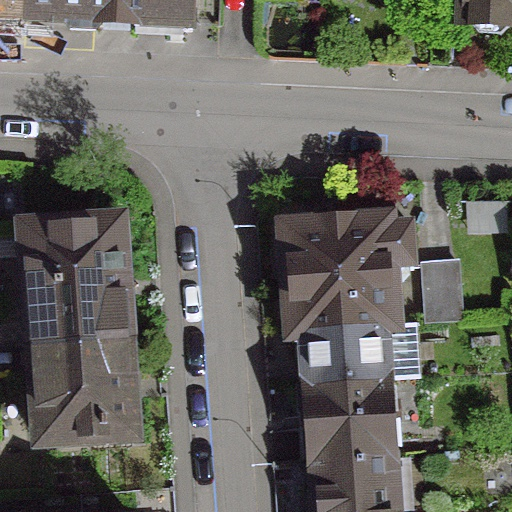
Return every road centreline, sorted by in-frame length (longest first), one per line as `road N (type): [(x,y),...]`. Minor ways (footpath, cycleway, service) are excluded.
road 1 (residential): [(217,511),(199,118)]
road 2 (residential): [(199,118),(511,132)]
road 3 (residential): [(0,109),(199,118)]
